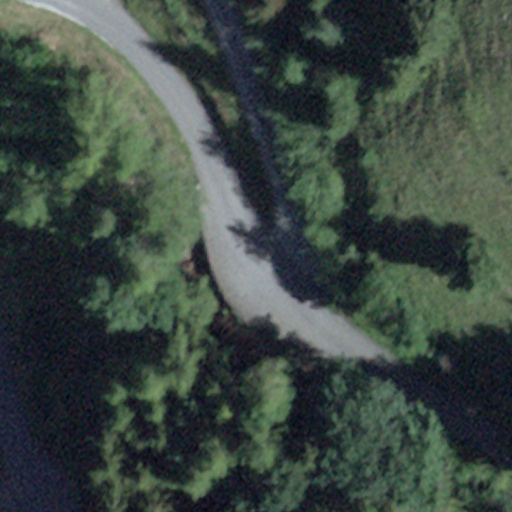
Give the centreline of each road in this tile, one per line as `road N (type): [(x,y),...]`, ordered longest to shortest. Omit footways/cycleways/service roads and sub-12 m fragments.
road 1 (unclassified): [(274,267),(198,149),(86,14),(38,0)]
road 2 (unclassified): [(511,462),(329,351),(274,267)]
road 3 (residential): [(274,267),(287,222),(217,0)]
road 4 (unclassified): [(0,351),(50,511)]
